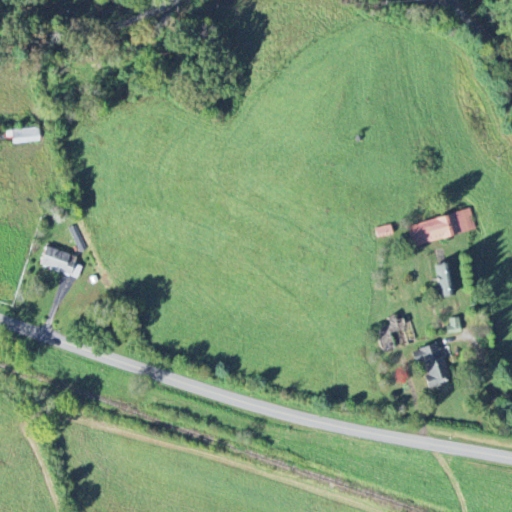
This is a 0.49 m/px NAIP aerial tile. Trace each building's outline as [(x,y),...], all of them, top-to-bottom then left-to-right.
[(9,144),(39,143),(38,129),(8,130),(9,144)] [(407,227),(412,247),(475,231),(470,211),(407,227)] [(88,250),(76,225),(69,229),(80,253),(88,250)] [(374,229),(376,239),(391,236),(390,226),(374,229)] [(74,264),(76,258),(45,247),(39,266),(77,279),(82,267),(74,264)] [(433,267),(442,297),(453,294),(445,264),(433,267)] [(460,333),(459,319),(445,320),(447,334),(460,333)] [(450,379),(437,344),(412,353),(416,365),(422,363),(431,387),(450,379)]
